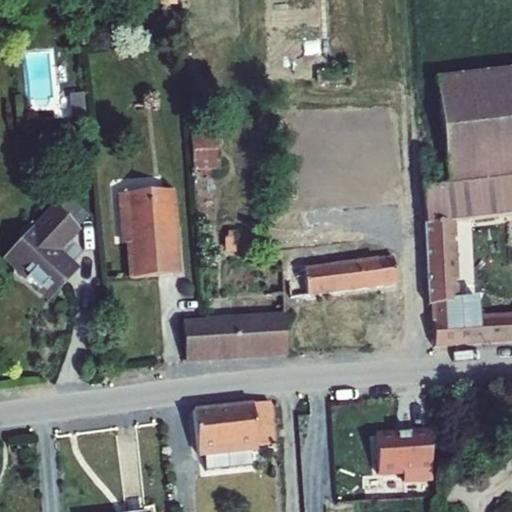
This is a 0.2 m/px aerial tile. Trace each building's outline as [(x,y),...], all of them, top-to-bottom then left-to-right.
[(451,185),(511,214),(511,77),(437,82),(443,186),(451,185)] [(433,345),(458,343),(457,319),(455,319),(450,225),(453,225),(451,185),(443,186),(424,187),(433,345)] [(130,276),(177,273),(171,188),(117,192),(119,216),(125,215),(130,276)] [(31,229),(26,225),(25,226),(14,243),(14,261),(24,264),(23,277),(45,297),(73,267),(67,262),(78,250),(65,238),(75,227),(53,206),(31,229)] [(197,225),(198,247),(211,246),(209,220),(196,221),(197,225)] [(222,234),(223,242),(230,242),(230,233),(222,234)] [(355,290),(392,286),(389,261),(353,265),(355,290)] [(290,296),(355,290),(353,265),(345,265),(289,272),(290,296)] [(384,291),(386,317),(403,316),(400,289),(392,290),(384,291)] [(182,321),(183,361),(282,354),(280,315),(241,317),(204,319),(182,321)] [(478,342),(511,339),(511,316),(476,318),(478,342)] [(457,319),(458,343),(478,342),(476,318),(457,319)] [(368,324),(370,350),(389,348),(387,323),(368,324)] [(265,410),(225,415),(229,460),(231,478),(248,476),(247,459),(269,457),(265,410)] [(189,419),(194,463),(200,462),(202,480),(231,478),(229,460),(225,415),(189,419)] [(429,482),(425,434),(372,439),(375,477),(400,475),(400,484),(429,482)]
